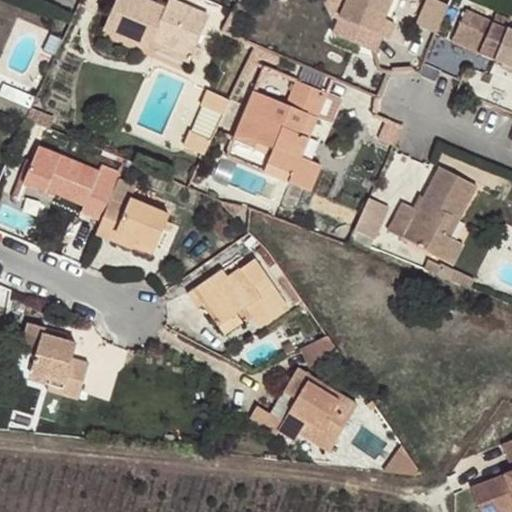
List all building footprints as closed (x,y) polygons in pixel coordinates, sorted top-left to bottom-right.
[(153,40),(190,57),(198,61),(203,50),(195,47),(209,16),(172,0),(168,0),(164,9),(143,0),(115,0),(102,29),(150,50),(150,48),(153,40)] [(377,34),(383,19),(391,0),(347,0),(333,35),(374,52),(382,37),(377,34)] [(436,34),(448,6),(432,0),(427,0),(415,26),(436,34)] [(468,1),(453,40),(495,57),(493,62),(511,69),(511,31),(508,30),(511,19),(468,1)] [(388,21),(383,19),(377,34),(382,37),(388,21)] [(436,36),(429,51),(439,55),(445,40),(436,36)] [(187,64),(190,57),(153,40),(150,48),(187,64)] [(255,63),(262,49),(256,47),(249,61),(255,63)] [(308,114),(317,118),(327,93),(296,80),(286,105),(253,91),(233,140),(254,149),(257,143),(273,150),(270,156),(267,163),(292,174),(288,183),(309,192),(320,165),(301,158),(309,139),(299,135),(308,114)] [(201,106),(223,116),(230,100),(208,90),(201,106)] [(0,109),(25,120),(30,110),(0,97),(0,109)] [(190,131),(210,141),(223,116),(201,106),(190,131)] [(309,139),(317,118),(308,114),(299,135),(309,139)] [(184,147),(203,156),(210,141),(190,131),(184,147)] [(257,143),(254,149),(270,156),(273,150),(257,143)] [(111,199),(122,175),(102,167),(98,173),(37,147),(22,185),(44,194),(45,192),(84,207),(81,215),(100,224),(111,199)] [(263,173),(288,183),(292,174),(267,163),(263,173)] [(459,221),(477,187),(439,167),(418,211),(402,203),(388,231),(444,259),(454,240),(450,238),(443,235),(452,217),(459,221)] [(100,224),(95,235),(111,243),(114,235),(135,245),(155,253),(170,215),(131,198),(127,206),(111,199),(100,224)] [(369,199),(360,221),(379,230),(389,208),(369,199)] [(450,238),(459,221),(452,217),(443,235),(450,238)] [(360,221),(355,231),(374,240),(379,230),(360,221)] [(132,252),(135,245),(114,235),(111,243),(132,252)] [(444,259),(454,264),(463,245),(454,240),(444,259)] [(217,327),(236,314),(246,308),(260,329),(289,309),(255,259),(227,278),(222,271),(186,295),(196,309),(202,305),(217,327)] [(243,324),(236,314),(217,327),(224,336),(243,324)] [(77,345),(65,341),(42,335),(44,329),(28,323),(18,354),(34,358),(30,375),(64,385),(61,396),(78,401),(89,365),(73,360),(77,345)] [(42,335),(65,341),(66,335),(44,329),(42,335)] [(327,337),(327,336),(299,350),(308,368),(338,352),(327,337)] [(121,363),(119,370),(130,372),(132,366),(121,363)] [(119,370),(104,366),(95,396),(118,404),(113,424),(155,437),(158,428),(178,433),(183,420),(177,418),(185,389),(130,372),(119,370)] [(319,466),(358,406),(296,368),(268,414),(257,407),(246,423),(319,466)] [(46,392),(61,396),(64,385),(30,375),(28,382),(47,387),(46,392)] [(511,468),(511,474),(472,490),(480,511),(495,511),(511,505),(511,442),(504,446),(511,468)] [(422,474),(402,445),(381,474),(417,477),(422,474)]
